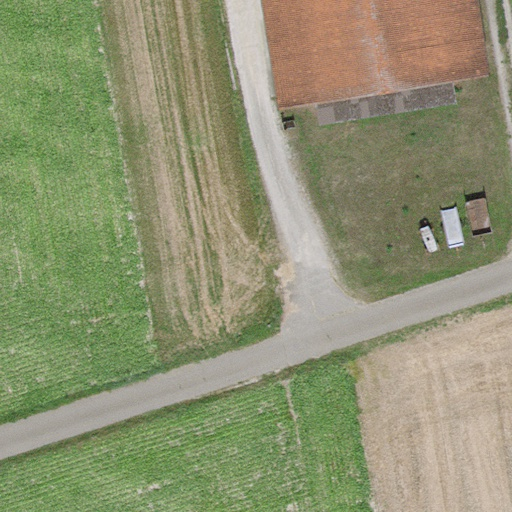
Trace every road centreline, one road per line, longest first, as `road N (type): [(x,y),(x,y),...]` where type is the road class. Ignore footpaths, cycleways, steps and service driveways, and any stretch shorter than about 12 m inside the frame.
road 1 (residential): [(0,447),(511,280)]
road 2 (track): [(325,340),(296,245),(246,0)]
